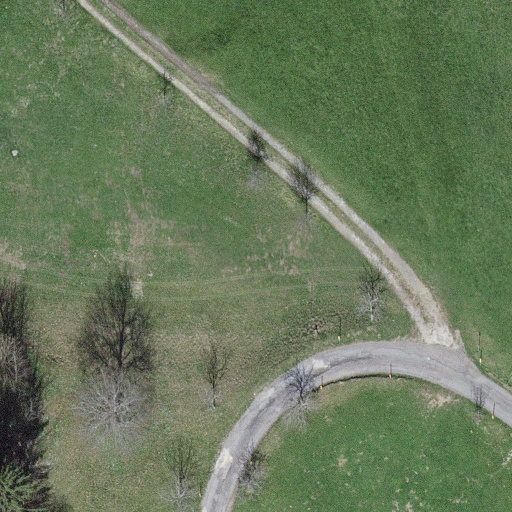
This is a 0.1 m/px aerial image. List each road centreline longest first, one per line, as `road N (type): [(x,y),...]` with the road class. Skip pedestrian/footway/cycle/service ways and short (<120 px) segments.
road 1 (track): [(463,370),(432,305),(362,228),(95,0)]
road 2 (track): [(216,511),(245,427),(324,371),(379,349),(463,370)]
